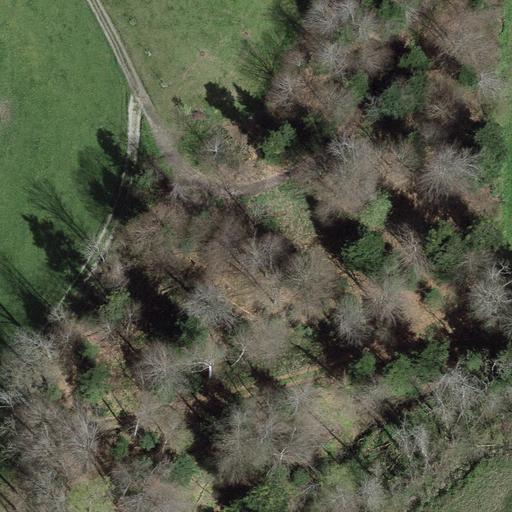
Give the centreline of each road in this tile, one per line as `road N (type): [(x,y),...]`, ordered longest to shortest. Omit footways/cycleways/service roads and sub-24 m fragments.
road 1 (track): [(511,281),(334,367),(111,429),(38,420),(14,379),(67,311),(123,193),(137,89)]
road 2 (track): [(428,0),(357,116),(314,168),(265,186),(223,187),(184,176),(165,155),(91,0)]
